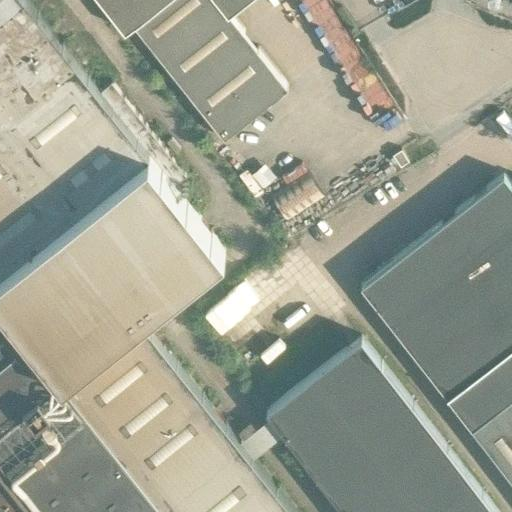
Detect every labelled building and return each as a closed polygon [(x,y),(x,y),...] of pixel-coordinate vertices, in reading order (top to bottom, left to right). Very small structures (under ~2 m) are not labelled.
[(28,0),(0,0),(0,511),(298,511),(142,314),(226,248),(28,0)] [(290,84),(231,10),(243,0),(102,0),(125,29),(135,21),(226,135),(290,84)] [(401,166),(410,161),(402,149),(393,154),(401,166)] [(472,424),(511,393),(511,180),(505,172),(434,227),(363,282),(472,424)] [(286,218),(323,194),(310,174),(273,197),(286,218)] [(283,291),(234,324),(248,344),(297,311),(283,291)] [(499,511),(363,334),(268,408),(347,511),(499,511)] [(511,393),(472,424),(511,476),(511,393)]
